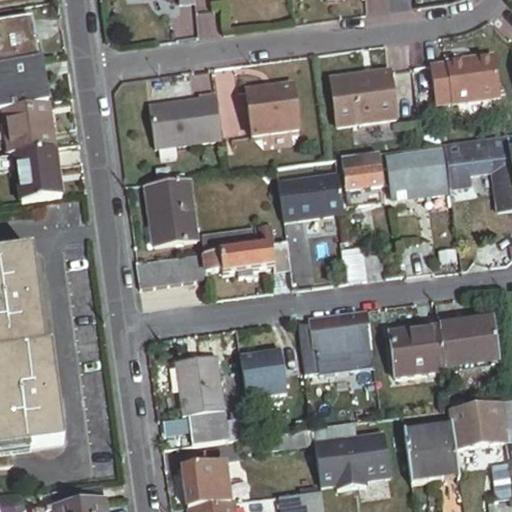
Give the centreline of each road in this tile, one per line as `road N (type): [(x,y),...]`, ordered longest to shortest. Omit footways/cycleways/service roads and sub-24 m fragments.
road 1 (residential): [(90,75),(458,24),(493,0)]
road 2 (residential): [(128,334),(511,281)]
road 3 (residential): [(128,334),(90,75)]
road 4 (residential): [(151,511),(128,334)]
